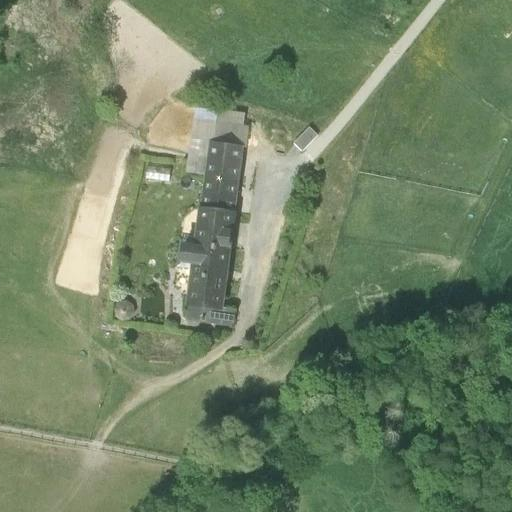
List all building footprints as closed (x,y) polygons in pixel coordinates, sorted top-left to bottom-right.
[(229,138),(227,148),(239,150),(241,139),(229,138)] [(213,146),(204,210),(230,214),(239,150),(227,148),(213,146)] [(199,210),(193,253),(228,258),(234,215),(230,214),(204,210),(199,210)] [(221,311),(228,258),(193,253),(180,251),(178,268),(191,269),(186,307),(189,307),(221,311)] [(235,313),(221,311),(189,307),(187,322),(233,328),(235,313)]
